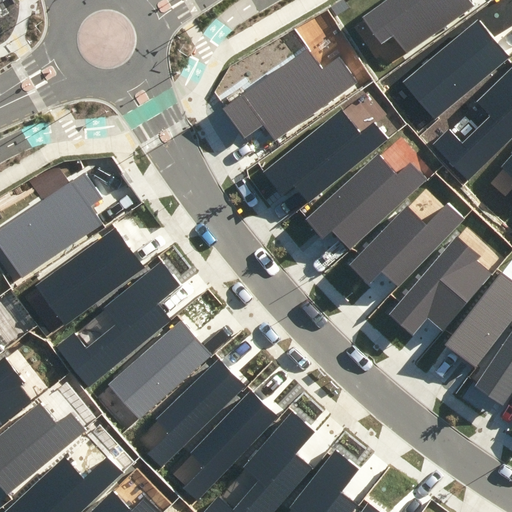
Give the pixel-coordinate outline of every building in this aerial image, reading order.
[(387,0),(361,18),(381,45),(394,36),(406,52),(472,5),(468,0),(387,0)] [(435,120),(511,57),(479,19),(403,82),(435,120)] [(275,139),(356,82),(339,57),(322,69),(307,48),(222,108),(243,138),(264,124),(275,139)] [(469,180),(511,137),(511,65),(476,102),(489,115),(462,142),(449,128),(433,144),(469,180)] [(308,202),(388,138),(374,120),(361,131),(342,108),(262,172),(281,195),(293,184),(308,202)] [(511,154),(501,167),(511,176),(511,154)] [(350,249),(428,180),(411,161),(396,173),(380,155),(307,219),(323,236),(332,228),(350,249)] [(0,228),(0,248),(21,279),(103,225),(90,206),(103,198),(86,172),(0,228)] [(397,285),(466,218),(448,201),(425,224),(408,207),(349,265),(368,284),(382,270),(397,285)] [(64,325),(144,267),(115,228),(35,285),(64,325)] [(481,256),(458,237),(391,313),(415,334),(428,319),(433,324),(442,332),(492,275),(477,261),(481,256)] [(88,386),(170,320),(158,304),(182,285),(163,262),(103,309),(115,324),(86,347),(74,333),(57,347),(88,386)] [(476,366),(511,320),(511,279),(502,271),(446,343),(476,366)] [(139,419),(213,355),(181,320),(108,385),(139,419)] [(511,330),(474,386),(503,405),(511,391),(511,330)] [(25,383),(6,357),(0,361),(0,426),(33,402),(21,386),(25,383)] [(161,468),(246,385),(219,358),(157,419),(170,432),(147,454),(161,468)] [(196,503),(278,417),(250,391),(190,454),(203,467),(182,489),(196,503)] [(0,482),(7,492),(86,430),(70,410),(55,422),(40,404),(0,435),(0,482)] [(271,511),(311,468),(296,455),(316,431),(294,412),(243,469),(257,481),(232,509),(218,497),(204,511),(271,511)] [(350,511),(356,505),(340,493),(359,468),(336,450),(288,510),(290,511),(350,511)] [(79,511),(123,473),(106,455),(83,476),(66,457),(3,511),(79,511)] [(160,511),(146,497),(132,510),(114,492),(92,511),(160,511)] [(380,511),(368,503),(362,511),(380,511)]
